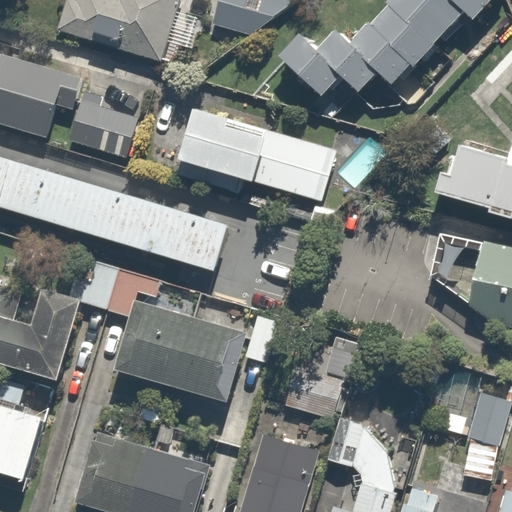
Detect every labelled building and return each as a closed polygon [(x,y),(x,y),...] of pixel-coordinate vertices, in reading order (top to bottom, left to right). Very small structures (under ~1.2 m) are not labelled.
[(81,0),(73,33),(120,46),(118,54),(170,68),(187,0),(90,0),(90,2),(81,0)] [(287,0),(224,0),(219,29),(278,42),(287,0)] [(511,0),(399,0),(399,1),(405,7),(363,47),(350,34),(331,52),(316,36),(293,58),(339,106),(361,85),(374,99),(393,81),(407,95),(450,54),(458,62),(472,49),(456,33),(477,13),(489,26),(511,4),(511,0)] [(71,74),(0,57),(0,127),(140,159),(149,120),(143,119),(152,80),(73,63),(71,74)] [(335,149),(200,114),(186,167),(321,202),(335,149)] [(503,158),(463,144),(446,197),(511,218),(511,147),(507,146),(503,158)] [(243,227),(0,161),(0,213),(230,276),(243,227)] [(511,247),(484,241),(469,304),(500,326),(511,329),(511,247)] [(73,305),(95,311),(138,323),(151,275),(85,257),(73,305)] [(0,368),(75,388),(95,311),(73,305),(53,300),(46,326),(27,321),(34,296),(0,287),(0,368)] [(261,340),(149,310),(130,379),(242,410),(261,340)] [(353,381),(303,366),(290,409),(339,425),(353,381)] [(511,435),(511,402),(486,396),(468,474),(501,482),(511,435)] [(59,422),(0,405),(0,475),(41,487),(59,422)] [(367,483),(358,511),(353,511),(343,509),(341,511),(399,511),(400,511),(400,509),(401,506),(402,502),(402,499),(402,496),(402,492),(402,489),(402,486),(402,483),(402,479),(401,476),(401,473),(400,470),(399,466),(398,463),(397,460),(396,457),(395,454),(394,451),(392,448),(391,445),(389,442),(387,439),(386,436),(384,434),(382,431),(380,429),(362,422),(348,466),(363,472),(367,483)] [(163,424),(154,452),(108,438),(86,507),(101,511),(206,511),(219,472),(173,458),(182,430),(163,424)] [(310,511),(329,453),(272,435),(247,511),(310,511)] [(442,511),(446,498),(415,489),(409,511),(442,511)]
